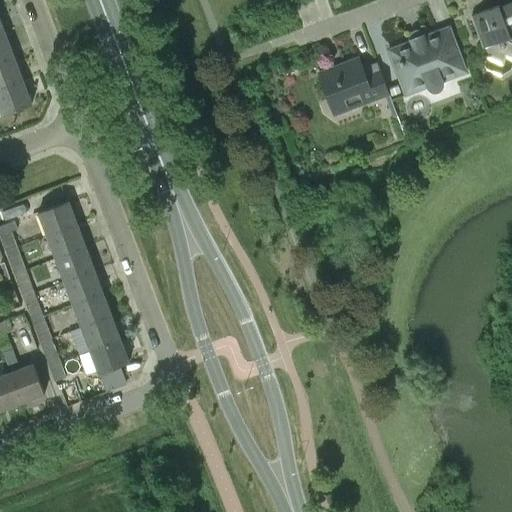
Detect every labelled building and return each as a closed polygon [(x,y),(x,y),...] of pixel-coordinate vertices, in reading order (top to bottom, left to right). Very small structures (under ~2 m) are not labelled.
[(511,0),(499,5),(472,15),(484,47),(511,37),(511,0)] [(406,94),(427,87),(428,89),(430,90),(431,91),(432,92),(434,92),(436,92),(438,92),(440,91),(441,90),(442,88),(443,87),(444,85),(444,84),(444,82),(444,81),(443,80),(466,71),(456,45),(445,49),(439,31),(426,35),(425,33),(409,39),(410,42),(398,46),(402,56),(392,59),(406,94)] [(6,35),(0,36),(0,63),(15,58),(6,35)] [(15,58),(0,63),(0,89),(23,80),(15,58)] [(377,62),(362,67),(359,58),(319,73),(333,110),(357,101),(358,105),(389,93),(377,62)] [(23,80),(0,89),(0,108),(3,115),(32,104),(23,80)] [(398,85),(389,89),(391,95),(401,92),(398,85)] [(48,235),(78,224),(69,201),(39,212),(48,235)] [(78,224),(48,235),(56,258),(86,247),(78,224)] [(11,230),(0,234),(0,237),(5,251),(17,247),(11,230)] [(14,274),(26,270),(17,247),(5,251),(14,274)] [(86,247),(56,258),(65,281),(95,270),(86,247)] [(23,297),(34,292),(26,270),(14,274),(23,297)] [(95,270),(65,281),(70,294),(59,298),(62,308),(73,304),(103,293),(95,270)] [(51,313),(47,300),(39,303),(34,292),(23,297),(31,320),(43,315),(43,316),(51,313)] [(82,327),(112,316),(103,293),(73,304),(82,327)] [(52,338),(43,316),(43,315),(31,320),(40,343),(52,338)] [(112,316),(82,327),(90,350),(120,339),(112,316)] [(9,319),(0,321),(0,343),(3,351),(12,348),(7,333),(13,330),(9,319)] [(49,365),(60,361),(52,338),(40,343),(49,365)] [(120,339),(90,350),(99,373),(106,392),(126,384),(120,366),(129,362),(120,339)] [(10,373),(21,403),(45,394),(33,364),(20,369),(13,349),(4,352),(12,372),(10,373)] [(55,382),(66,377),(60,361),(49,365),(55,382)] [(0,410),(21,403),(10,373),(0,376),(0,410)]
